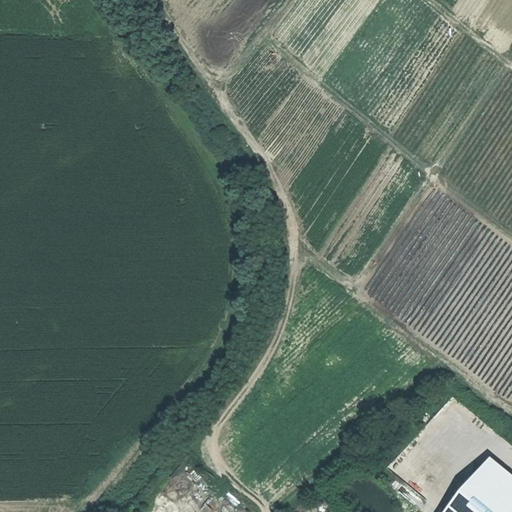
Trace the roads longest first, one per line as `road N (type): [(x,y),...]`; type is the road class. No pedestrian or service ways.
road 1 (track): [(264,511),(206,460),(204,448),(268,353),(290,271),(290,232),(275,178),(162,0)]
road 2 (track): [(290,232),(511,419)]
road 3 (track): [(363,291),(511,55)]
road 4 (track): [(295,0),(229,104)]
